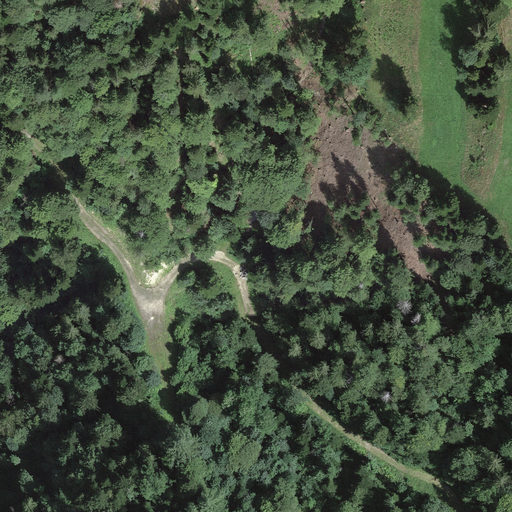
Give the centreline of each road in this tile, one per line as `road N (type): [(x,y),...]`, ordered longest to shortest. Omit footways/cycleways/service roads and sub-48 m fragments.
road 1 (track): [(459,511),(431,481),(314,412),(276,372),(238,275),(215,255)]
road 2 (track): [(215,255),(189,261),(161,294),(142,292),(77,208),(54,157),(22,136),(0,102)]
road 3 (track): [(150,297),(169,391),(228,511)]
